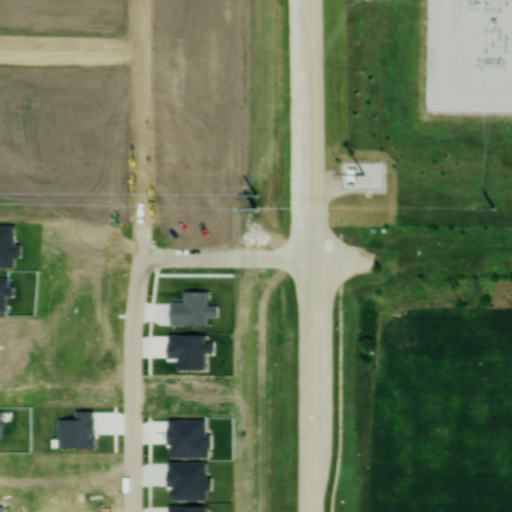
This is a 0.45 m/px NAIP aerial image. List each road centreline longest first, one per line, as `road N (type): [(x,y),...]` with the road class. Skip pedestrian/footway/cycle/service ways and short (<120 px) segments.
road 1 (tertiary): [(310,255),(309,511)]
road 2 (residential): [(132,511),(141,256)]
road 3 (residential): [(141,217),(141,0)]
road 4 (residential): [(142,51),(0,50)]
